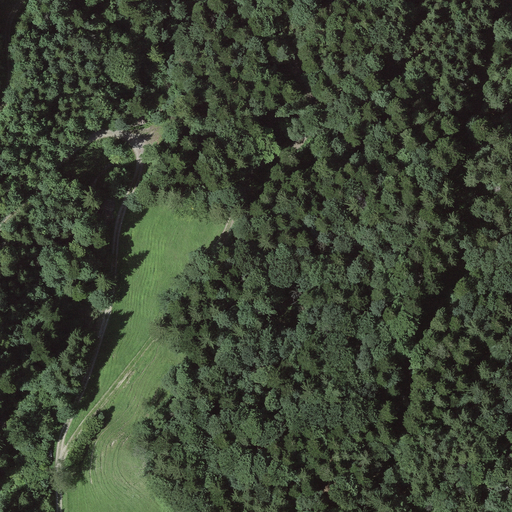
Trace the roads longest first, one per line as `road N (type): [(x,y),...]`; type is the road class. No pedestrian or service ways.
road 1 (track): [(59,462),(220,242),(242,180),(307,139),(316,102),(297,80),(290,42),(331,0)]
road 2 (track): [(0,230),(87,139),(107,130),(137,150),(107,300),(61,429),(57,511)]
